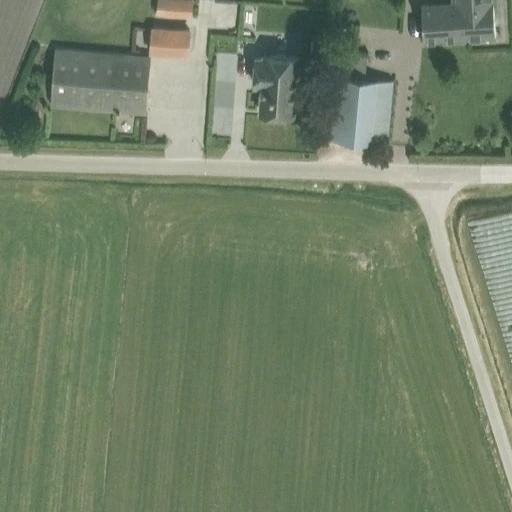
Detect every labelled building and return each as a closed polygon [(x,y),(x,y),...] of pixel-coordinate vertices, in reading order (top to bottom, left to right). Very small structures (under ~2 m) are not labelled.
[(147,0),(148,9),(185,8),(185,0),(147,0)] [(416,0),(419,36),(493,30),(490,0),(416,0)] [(142,18),(141,46),(183,47),(184,19),(142,18)] [(154,114),(158,50),(49,41),(44,106),(154,114)] [(250,109),(296,110),(297,46),(251,45),(250,109)] [(204,47),(201,123),(222,124),(225,48),(204,47)] [(345,74),(341,131),(386,134),(390,78),(376,77),(377,57),(355,56),(353,75),(345,74)]
